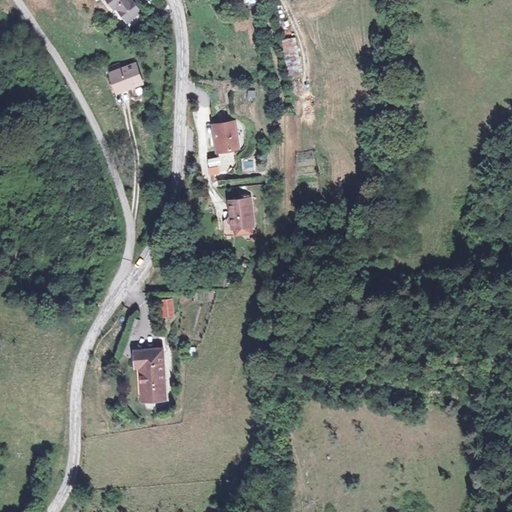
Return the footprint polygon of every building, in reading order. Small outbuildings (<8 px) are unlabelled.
[(106,0),(112,7),(116,5),(120,10),(134,2),(132,0),(106,0)] [(134,2),(120,10),(127,20),(140,11),(134,2)] [(288,76),(303,74),(296,36),(282,39),(288,76)] [(137,65),(109,73),(115,91),(142,84),(137,65)] [(234,121),(215,125),(217,139),(223,138),(225,151),(238,149),(234,121)] [(223,138),(217,139),(219,151),(225,151),(223,138)] [(210,175),(220,172),(218,165),(208,168),(210,175)] [(249,198),(230,201),(233,228),(235,227),(252,225),(253,225),(249,198)] [(252,225),(235,227),(236,235),(253,233),(252,225)] [(159,301),(162,316),(171,314),(168,299),(159,301)] [(161,349),(134,354),(138,370),(141,369),(146,368),(152,401),(170,397),(161,349)] [(146,368),(141,369),(148,402),(152,401),(146,368)]
